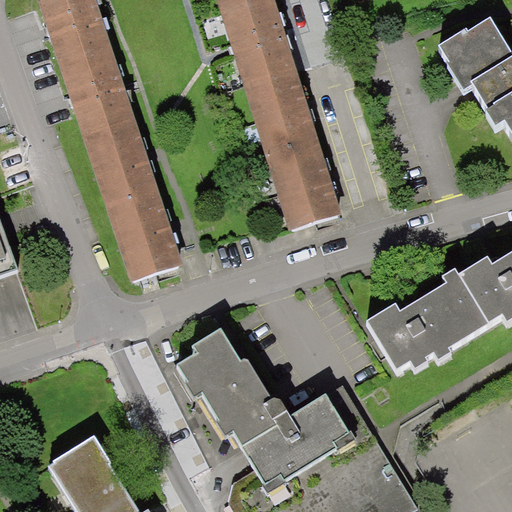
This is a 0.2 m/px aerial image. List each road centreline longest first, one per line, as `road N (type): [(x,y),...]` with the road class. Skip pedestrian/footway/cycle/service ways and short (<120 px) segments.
road 1 (residential): [(108,331),(511,206)]
road 2 (residential): [(108,331),(0,31)]
road 3 (residential): [(204,511),(134,374)]
